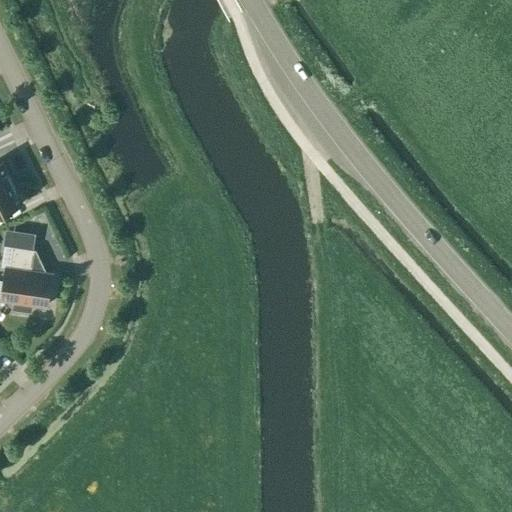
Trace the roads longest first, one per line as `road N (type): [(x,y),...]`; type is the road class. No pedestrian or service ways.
road 1 (tertiary): [(0,52),(91,239),(100,285),(72,355),(0,426)]
road 2 (secondary): [(511,331),(355,155),(249,0)]
